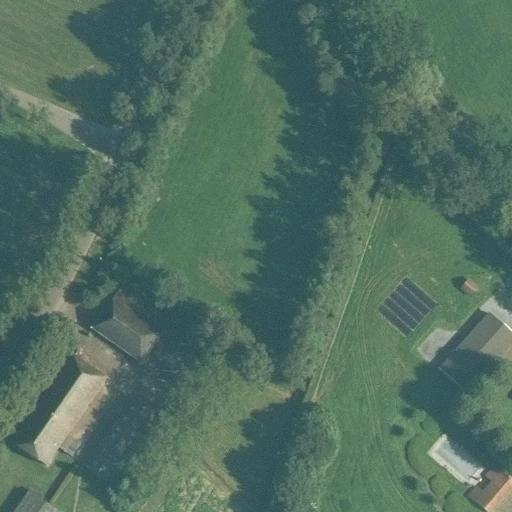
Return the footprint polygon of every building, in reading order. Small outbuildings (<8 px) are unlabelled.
[(125,284),(93,329),(142,363),(173,319),(125,284)] [(477,330),(441,370),(468,395),(504,354),(511,345),(511,334),(490,315),(477,330)] [(106,380),(74,357),(14,444),(46,466),(59,448),(72,457),(80,444),(68,435),(106,380)] [(91,461),(87,468),(111,485),(115,478),(158,416),(134,399),(91,461)] [(468,497),(486,511),(493,511),(511,490),(511,482),(494,467),(468,497)] [(17,511),(57,511),(30,493),(17,511)]
